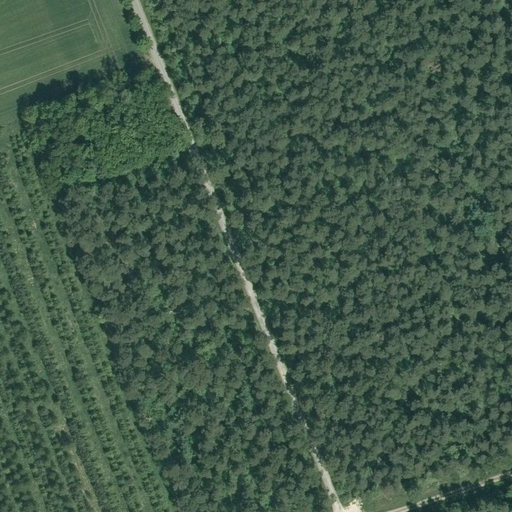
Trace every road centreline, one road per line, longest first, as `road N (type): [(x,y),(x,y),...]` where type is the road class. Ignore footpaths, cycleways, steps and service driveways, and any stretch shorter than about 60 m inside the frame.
road 1 (unclassified): [(134,0),(342,511)]
road 2 (track): [(354,511),(511,218)]
